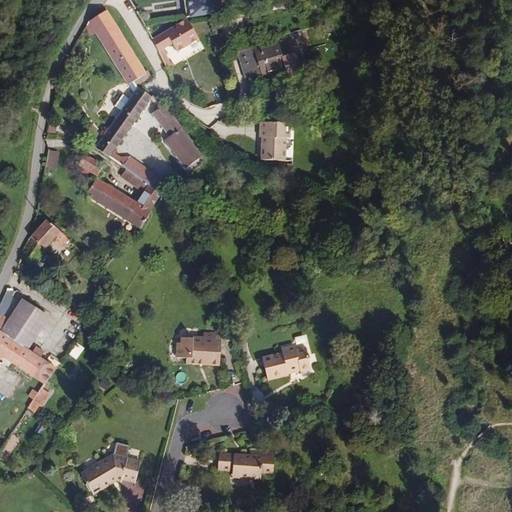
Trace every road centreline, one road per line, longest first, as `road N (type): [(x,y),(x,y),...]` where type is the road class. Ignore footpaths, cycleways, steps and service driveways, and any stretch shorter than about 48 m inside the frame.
road 1 (residential): [(0,282),(22,230),(59,54),(98,0)]
road 2 (residential): [(159,511),(183,417),(230,406)]
road 3 (track): [(453,511),(456,464),(491,426),(511,425)]
